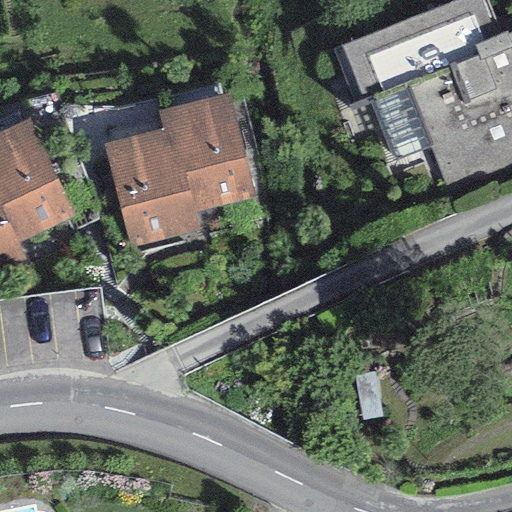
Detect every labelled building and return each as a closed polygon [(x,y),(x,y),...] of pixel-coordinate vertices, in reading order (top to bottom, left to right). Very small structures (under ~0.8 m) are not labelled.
[(484,0),(455,0),(332,49),(355,107),(371,100),(395,161),(429,147),(451,201),(511,177),(511,32),(507,35),(506,31),(498,34),(484,0)] [(158,112),(163,131),(170,129),(192,213),(253,197),(227,95),(158,112)] [(0,135),(0,209),(16,243),(74,216),(29,121),(0,135)] [(163,131),(104,146),(129,247),(196,231),(192,213),(170,129),(163,131)] [(0,282),(28,269),(16,243),(0,209),(0,282)]
